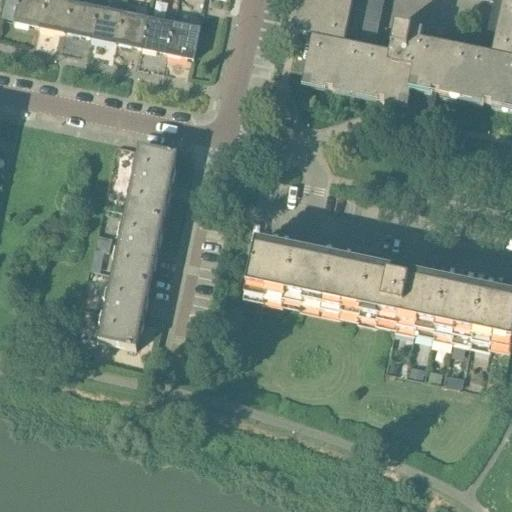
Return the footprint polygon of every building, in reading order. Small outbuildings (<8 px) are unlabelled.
[(6,0),(2,21),(14,24),(13,26),(39,32),(46,1),(43,0),(6,0)] [(301,24),(291,74),(304,77),(302,86),(385,104),(408,108),(412,91),(429,94),(436,96),(437,96),(449,99),(511,112),(511,64),(492,60),(491,65),(444,55),(429,52),(428,58),(391,51),(388,62),(363,57),(375,0),(306,0),(302,23),(301,24)] [(46,1),(39,32),(65,37),(72,6),(46,1)] [(72,6),(65,37),(90,42),(97,11),(72,6)] [(511,8),(503,6),(492,60),(511,64),(511,8)] [(97,11),(90,42),(116,48),(122,16),(97,11)] [(122,16),(116,48),(141,53),(148,22),(122,16)] [(148,22),(141,53),(167,58),(174,27),(148,22)] [(174,27),(167,58),(193,64),(200,32),(174,27)] [(176,160),(138,152),(125,217),(163,225),(176,160)] [(125,217),(111,282),(150,290),(163,225),(125,217)] [(380,279),(348,272),(254,253),(244,301),(510,357),(511,349),(511,306),(407,285),(408,279),(398,277),(401,263),(384,259),(380,279)] [(150,290),(111,282),(98,347),(136,355),(150,290)]
